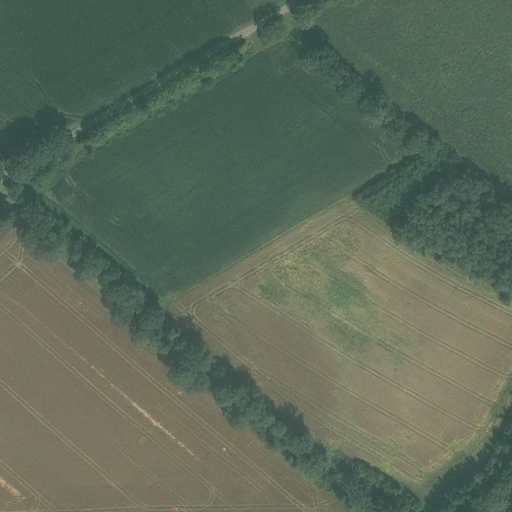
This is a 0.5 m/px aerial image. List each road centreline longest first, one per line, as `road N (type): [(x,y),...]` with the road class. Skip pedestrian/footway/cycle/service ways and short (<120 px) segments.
road 1 (unclassified): [(0,175),(305,0)]
road 2 (track): [(0,194),(147,314),(164,311)]
